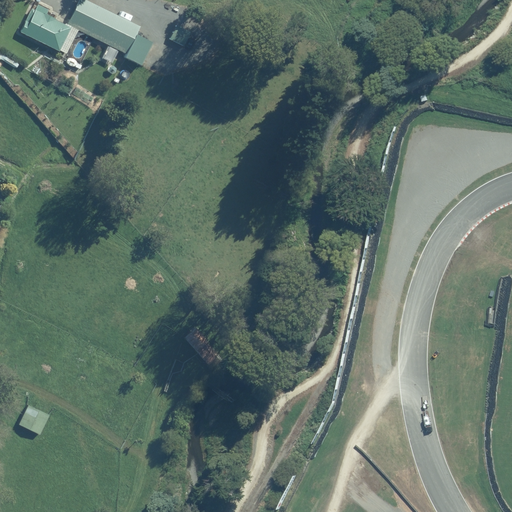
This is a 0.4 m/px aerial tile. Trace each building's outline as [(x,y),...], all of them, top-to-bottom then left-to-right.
[(76,0),(65,25),(76,31),(123,52),(120,57),(137,65),(147,42),(133,35),(137,25),(81,0),(76,0)] [(76,31),(65,25),(44,16),(47,11),(32,4),(18,33),(65,54),(76,31)] [(198,352),(212,339),(199,325),(184,338),(198,352)] [(213,340),(199,353),(213,367),(226,353),(213,340)] [(48,414),(26,404),(17,423),(39,433),(48,414)]
